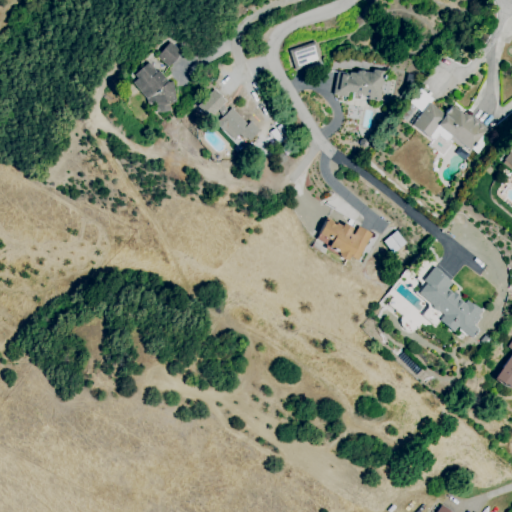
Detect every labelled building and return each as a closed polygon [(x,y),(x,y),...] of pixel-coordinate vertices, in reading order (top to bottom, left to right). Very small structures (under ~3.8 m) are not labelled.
[(171,44),(181,54),(169,68),(158,58),(171,44)] [(289,52),(295,72),(321,63),(315,44),(289,52)] [(177,104),(175,82),(169,83),(160,72),(157,74),(150,66),(136,77),(139,80),(134,84),(154,108),(177,104)] [(380,103),(383,72),(373,71),(373,74),(360,72),(359,73),(357,73),(357,75),(349,74),(349,76),(337,75),(333,96),(380,103)] [(224,102),(211,89),(194,106),(207,119),(224,102)] [(410,126),(429,100),(423,96),(419,101),(416,99),(421,92),(418,90),(398,117),(410,126)] [(471,153),(486,131),(466,116),(465,118),(451,108),(444,116),(423,100),(406,121),(429,140),(438,128),(471,153)] [(232,110),(219,123),(220,124),(217,127),(243,152),(260,132),(251,123),(248,126),(232,110)] [(511,166),(511,155),(508,152),(499,163),(509,171),(511,166)] [(358,228),(371,235),(358,263),(350,259),(348,264),(338,259),(340,255),(330,249),(331,246),(319,239),(328,223),(336,227),(337,225),(343,229),(345,225),(353,231),(351,235),(354,237),(358,228)] [(434,269),(453,284),(448,289),(465,304),(467,303),(483,315),(473,328),(475,330),(469,339),(457,329),(453,335),(441,325),(446,319),(439,312),(437,313),(433,310),(433,307),(415,293),(434,269)] [(511,389),(510,392),(494,381),(511,356),(511,352),(507,349),(511,342),(511,389)]
